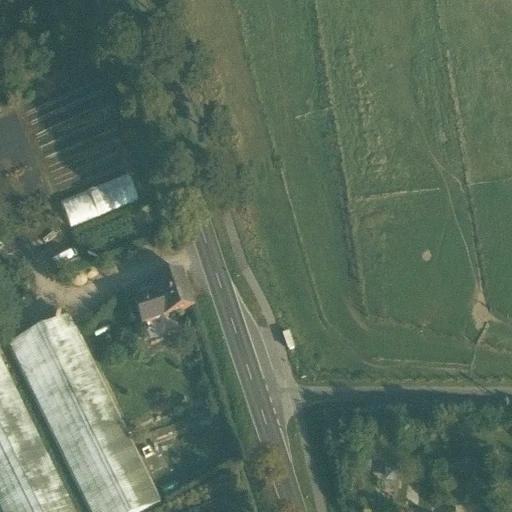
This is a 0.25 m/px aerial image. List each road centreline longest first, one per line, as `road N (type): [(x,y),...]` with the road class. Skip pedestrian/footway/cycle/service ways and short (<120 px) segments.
road 1 (secondary): [(258,403),(106,0)]
road 2 (residential): [(258,403),(511,398)]
